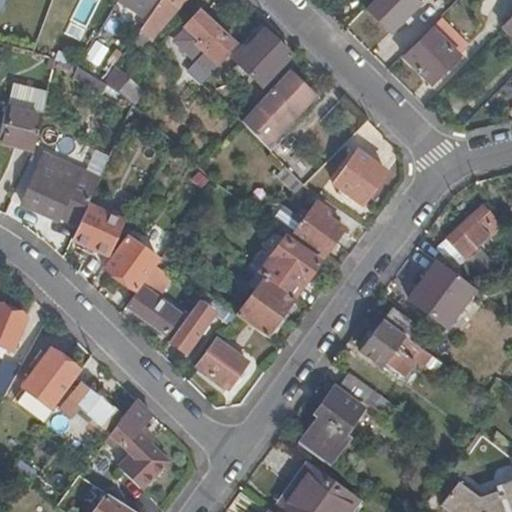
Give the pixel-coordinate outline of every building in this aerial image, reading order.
[(160,0),(148,17),(156,23),(165,11),(170,15),(183,0),(160,0)] [(372,0),(365,8),(389,33),(418,4),(413,0),(372,0)] [(199,12),(184,29),(199,42),(195,46),(204,55),(209,50),(219,60),(234,44),(199,12)] [(511,16),(501,27),(511,37),(511,16)] [(440,21),(403,59),(430,85),(461,53),(441,33),(447,27),(440,21)] [(291,56),(264,31),(245,51),(241,48),(231,58),(262,87),(291,56)] [(102,82),(77,68),(72,77),(101,95),(106,85),(102,82)] [(241,122),(266,147),(314,96),(287,72),(241,122)] [(0,128),(0,144),(31,151),(40,117),(4,110),(0,128)] [(385,171),(357,152),(333,185),(361,206),(385,171)] [(78,225),(87,205),(99,179),(43,154),(21,205),(56,220),(57,216),(78,225)] [(284,167),(277,174),(295,193),(303,185),(284,167)] [(328,210),(316,202),(293,235),(323,257),(343,229),(325,215),(328,210)] [(72,239),(108,256),(123,221),(87,205),(78,225),(72,239)] [(480,207),(446,239),(461,256),(495,224),(480,207)] [(158,260),(126,236),(104,268),(136,290),(158,260)] [(438,247),(424,237),(416,248),(428,257),(438,247)] [(446,239),(438,247),(428,257),(436,262),(446,270),(461,256),(446,239)] [(263,278),(289,296),(302,278),(306,280),(319,263),(287,241),(277,255),(272,252),(269,257),(273,260),(261,276),(263,278)] [(445,328),(473,290),(446,270),(436,262),(409,301),(445,328)] [(266,338),(293,299),(289,296),(263,278),(236,316),(266,338)] [(159,299),(141,286),(126,307),(165,335),(176,318),(157,303),(159,299)] [(230,324),(236,316),(204,293),(199,299),(198,301),(214,313),(230,324)] [(198,301),(169,341),(185,353),(214,313),(198,301)] [(0,308),(0,345),(12,351),(25,318),(0,308)] [(392,308),(383,322),(409,341),(418,327),(392,308)] [(409,341),(383,322),(360,353),(381,368),(383,364),(401,376),(412,363),(394,350),(395,348),(424,368),(432,357),(409,341)] [(247,363),(217,341),(197,367),(228,390),(247,363)] [(78,371),(50,350),(22,387),(49,408),(78,371)] [(0,395),(4,398),(19,370),(4,362),(0,368),(0,395)] [(352,377),(343,390),(363,405),(372,392),(352,377)] [(487,397),(498,405),(511,388),(500,380),(487,397)] [(82,383),(61,410),(71,419),(76,413),(88,422),(92,417),(105,428),(118,412),(82,383)] [(318,417),(344,435),(362,409),(334,388),(315,414),(318,417)] [(152,417),(136,401),(120,421),(121,422),(106,441),(110,445),(112,443),(128,460),(116,473),(138,493),(163,465),(146,450),(149,446),(137,433),(152,417)] [(379,428),(385,420),(371,410),(366,418),(379,428)] [(310,455),(327,467),(347,438),(344,435),(318,417),(298,446),(310,455)] [(348,511),(356,501),(308,467),(282,503),(293,511),(348,511)] [(511,511),(511,482),(494,488),(495,492),(488,496),(479,496),(474,497),(457,484),(439,508),(444,511),(511,511)] [(133,511),(107,495),(95,511),(133,511)]
